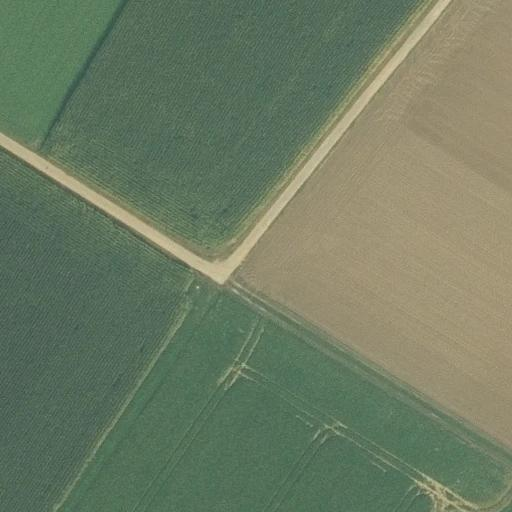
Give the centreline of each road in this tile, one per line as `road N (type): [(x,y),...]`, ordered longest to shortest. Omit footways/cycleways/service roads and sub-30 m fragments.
road 1 (track): [(454,0),(218,278)]
road 2 (track): [(511,458),(218,278)]
road 3 (track): [(218,278),(61,511)]
road 4 (track): [(218,278),(0,140)]
